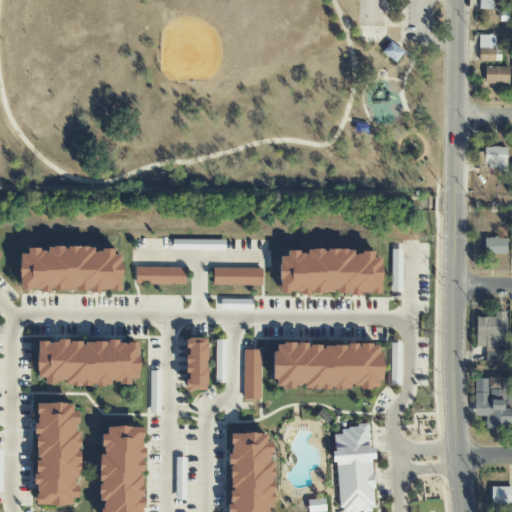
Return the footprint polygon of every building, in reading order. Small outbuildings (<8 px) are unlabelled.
[(478,0),(478,9),(493,10),(493,4),(504,4),(504,0),(478,0)] [(479,61),(499,61),(499,50),(495,50),(494,35),(478,35),(479,61)] [(381,53),(395,63),(403,52),(389,42),(381,53)] [(508,84),(508,67),(485,66),(484,84),(508,84)] [(506,148),(483,147),(483,167),(506,168),(506,148)] [(506,255),(506,238),(483,238),(484,255),(506,255)] [(223,251),(223,241),(172,240),(172,250),(223,251)] [(118,290),(118,247),(19,248),(19,290),(118,290)] [(378,293),(379,252),(279,251),(278,292),(378,293)] [(184,283),(184,267),(135,267),(135,283),(184,283)] [(212,285),(262,286),(262,269),(212,268),(212,285)] [(250,303),(250,300),(221,299),(220,310),(252,311),(252,303),(250,303)] [(475,317),(475,347),(484,347),(485,362),(504,362),(504,348),(505,348),(505,312),(493,312),(493,317),(475,317)] [(205,389),(205,338),(184,338),(184,389),(205,389)] [(36,341),(36,383),(137,383),(137,341),(36,341)] [(272,343),(272,387),(379,388),(380,344),(272,343)] [(242,398),(259,398),(259,348),(242,348),(242,398)] [(160,372),(148,372),(147,415),(159,415),(160,372)] [(473,416),(485,417),(484,427),(511,428),(511,409),(503,409),(503,390),(487,390),(488,379),(474,379),(473,416)] [(35,403),(34,504),(76,505),(77,412),(72,412),(72,403),(35,403)] [(99,511),(140,511),(142,427),(101,426),(99,511)] [(333,428),(336,511),(373,511),(370,427),(333,428)] [(269,511),(269,432),(228,432),(227,511),(269,511)] [(490,487),(491,507),(511,507),(511,487),(490,487)]
